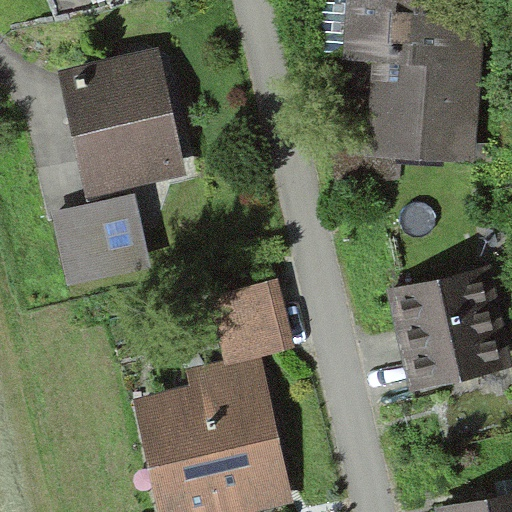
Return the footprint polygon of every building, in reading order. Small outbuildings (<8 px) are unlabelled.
[(166,54),(76,75),(105,201),(196,181),(166,54)] [(484,66),(381,59),(374,165),(477,172),(484,66)] [(489,289),(406,308),(426,395),(509,376),(489,289)] [(285,290),(223,305),(239,367),(150,389),(180,511),(279,511),(307,505),(274,373),(304,366),(285,290)] [(511,511),(511,497),(451,510),(451,511),(511,511)]
